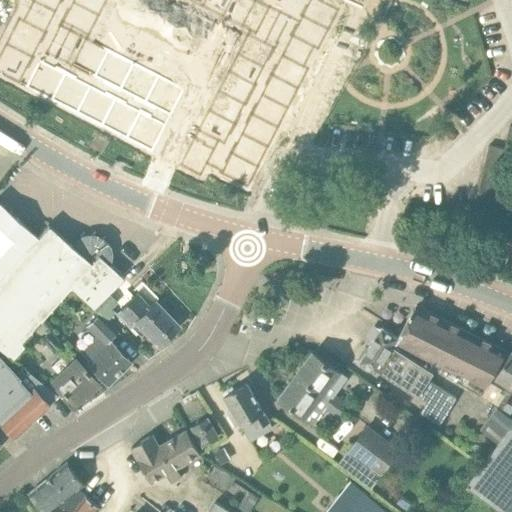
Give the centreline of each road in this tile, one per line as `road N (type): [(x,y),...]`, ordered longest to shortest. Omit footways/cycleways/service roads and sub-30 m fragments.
road 1 (tertiary): [(0,488),(209,337),(253,239)]
road 2 (secondary): [(253,239),(88,178),(0,128)]
road 3 (secondary): [(511,306),(428,274),(253,239)]
